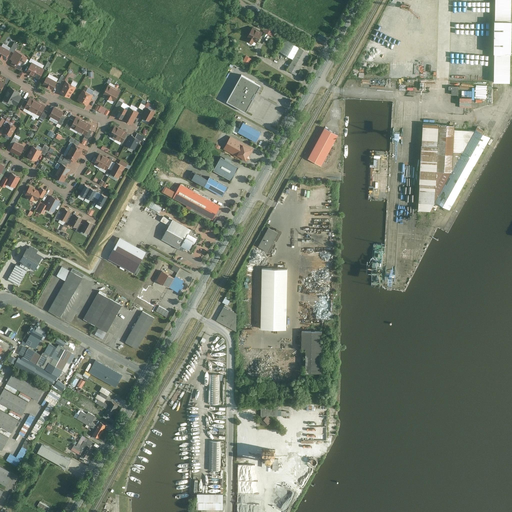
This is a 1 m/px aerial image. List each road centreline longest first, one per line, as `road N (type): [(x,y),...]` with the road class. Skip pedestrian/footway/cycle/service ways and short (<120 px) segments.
road 1 (secondary): [(360,0),(185,311)]
road 2 (residential): [(0,68),(106,124),(65,193),(0,153)]
road 3 (unclassified): [(185,311),(230,340),(228,511)]
road 4 (residential): [(148,377),(0,295)]
road 5 (secondary): [(148,377),(73,511)]
